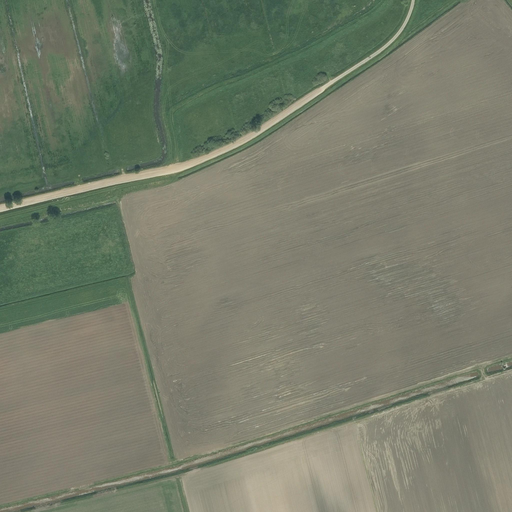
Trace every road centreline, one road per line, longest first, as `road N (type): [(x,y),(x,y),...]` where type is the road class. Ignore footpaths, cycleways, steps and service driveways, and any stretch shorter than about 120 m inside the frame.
road 1 (track): [(326,86),(198,161),(0,208)]
road 2 (unclassified): [(413,0),(387,45),(326,86)]
